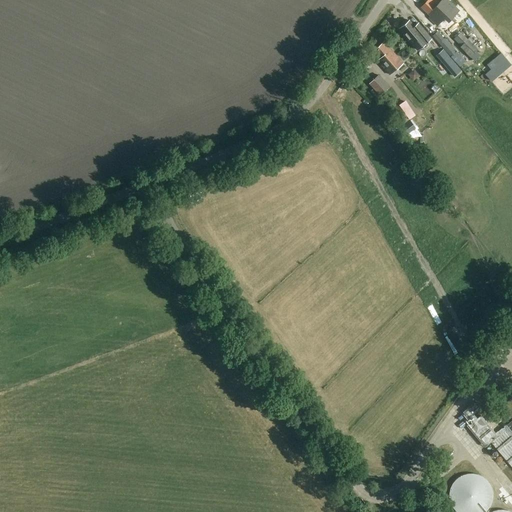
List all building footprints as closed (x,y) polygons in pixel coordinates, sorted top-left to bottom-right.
[(435,0),(428,0),(421,7),(428,14),(431,17),(429,20),(435,26),(446,14),(450,18),(458,11),(447,0),(441,0),(438,3),(435,0)] [(409,40),(413,45),(417,50),(431,39),(422,28),(418,23),(414,27),(409,21),(399,28),(404,34),(403,35),(408,41),(409,40)] [(444,39),(439,33),(437,31),(432,36),(459,67),(465,61),(444,38),(444,39)] [(460,32),(453,39),(460,46),(460,47),(470,58),(478,50),(460,32)] [(390,75),(402,63),(383,42),(372,52),(379,60),(378,61),(381,64),(380,64),(390,75)] [(454,77),(461,71),(443,50),(436,55),(454,77)] [(501,53),(487,65),(491,70),(485,75),(492,82),(511,66),(501,53)] [(369,67),(364,63),(352,75),(359,82),(364,77),(361,75),(369,67)] [(397,84),(403,79),(398,74),(393,79),(397,84)] [(389,87),(378,75),(368,84),(379,96),(389,87)] [(385,105),(386,105),(389,110),(392,114),(394,117),(407,134),(415,128),(410,121),(398,104),(394,99),(394,98),(389,102),(385,105)] [(462,411),(471,422),(467,425),(484,448),(491,443),(511,467),(511,421),(495,434),(481,415),(476,418),(472,412),(477,408),(476,407),(474,404),(473,403),(462,411)] [(485,511),(486,511),(488,509),(489,508),(491,504),(492,503),(492,501),(493,499),(493,497),(493,495),(492,491),(492,489),(491,488),(491,486),(490,484),(487,481),(486,479),(484,478),(483,477),(481,476),(477,474),(475,474),(473,474),(471,473),(464,475),(460,477),(458,478),(457,479),(455,480),(454,482),(453,483),(451,487),(450,489),(450,491),(449,493),(449,495),(449,499),(450,501),(450,503),(451,504),(452,506),(453,508),(456,511),(485,511)]
